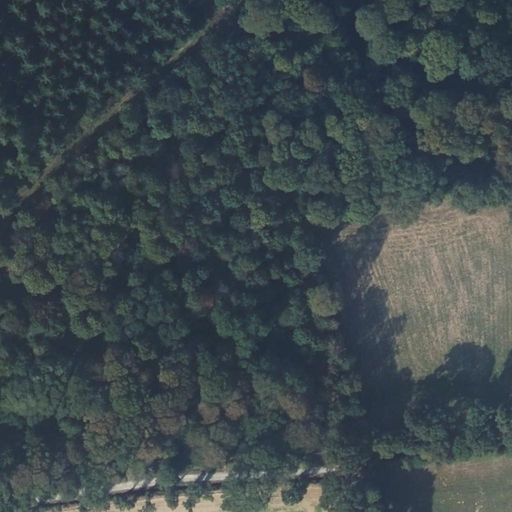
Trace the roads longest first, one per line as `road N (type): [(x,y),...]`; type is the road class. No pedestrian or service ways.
road 1 (track): [(340,461),(0,503)]
road 2 (track): [(511,420),(352,432),(340,461)]
